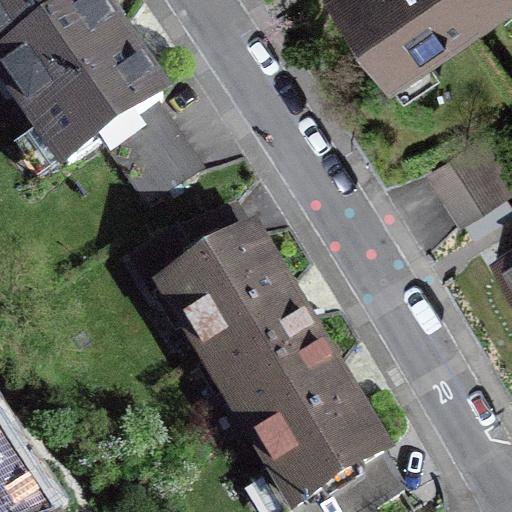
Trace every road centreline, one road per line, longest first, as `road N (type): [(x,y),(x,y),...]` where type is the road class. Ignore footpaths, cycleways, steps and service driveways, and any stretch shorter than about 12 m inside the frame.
road 1 (residential): [(201,0),(444,385)]
road 2 (residential): [(444,385),(511,499)]
